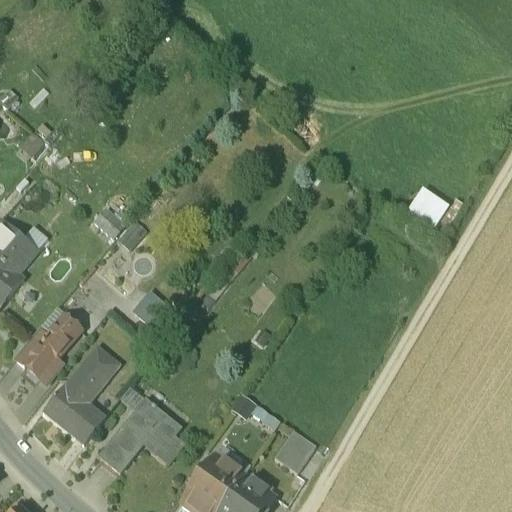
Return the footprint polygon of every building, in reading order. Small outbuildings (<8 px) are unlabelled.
[(32,142),(19,157),(32,167),(44,152),(32,142)] [(403,220),(435,236),(448,211),(415,195),(403,220)] [(93,231),(113,248),(126,233),(106,216),(93,231)] [(0,227),(0,318),(26,286),(21,283),(40,260),(0,227)] [(220,288),(208,303),(216,309),(227,295),(220,288)] [(46,345),(23,371),(24,372),(27,369),(42,382),(80,337),(64,323),(46,344),(46,345)] [(37,337),(15,364),(23,371),(46,345),(46,344),(37,337)] [(97,354),(66,392),(65,391),(43,418),(74,443),(90,423),(96,416),(88,410),(119,371),(97,354)] [(180,435),(145,407),(100,464),(120,479),(143,450),(168,471),(183,452),(173,443),(180,435)] [(90,423),(74,443),(84,450),(100,431),(90,423)] [(293,437),(274,464),(297,480),(315,452),(293,437)] [(223,453),(216,462),(244,482),(251,473),(223,453)] [(216,462),(206,476),(204,475),(196,486),(198,487),(182,511),(183,511),(223,511),(244,482),(216,462)] [(244,482),(223,511),(267,511),(274,503),(244,482)]
